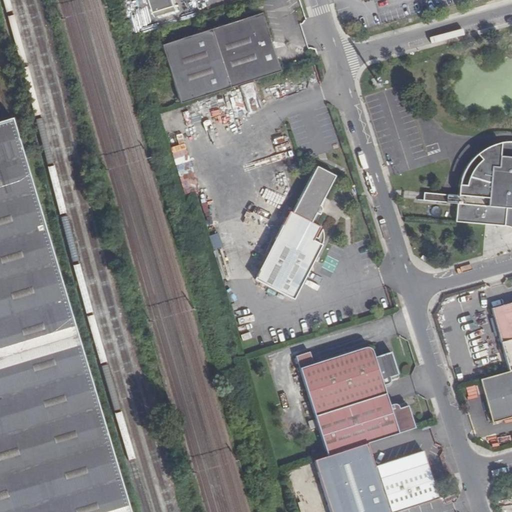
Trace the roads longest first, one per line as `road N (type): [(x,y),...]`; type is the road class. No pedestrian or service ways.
road 1 (unclassified): [(411,294),(337,59)]
road 2 (unclassified): [(411,294),(466,470)]
road 3 (unclassified): [(337,59),(511,12)]
